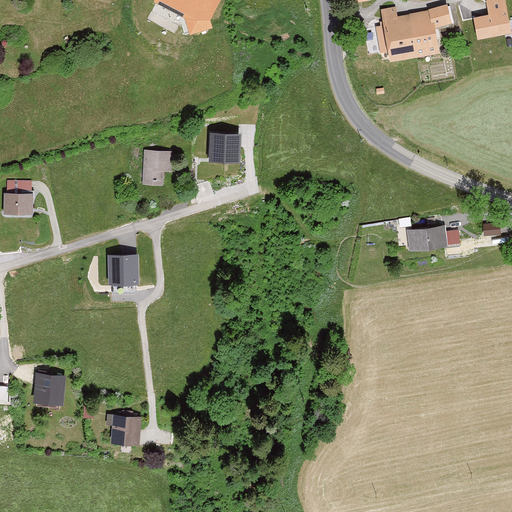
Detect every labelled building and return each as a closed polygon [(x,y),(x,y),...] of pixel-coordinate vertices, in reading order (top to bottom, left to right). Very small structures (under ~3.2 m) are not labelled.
[(207,0),(151,0),(151,1),(194,25),(207,0)] [(465,18),(469,40),(508,32),(501,0),(489,0),(481,2),(483,14),(465,18)] [(410,54),(404,13),(395,14),(394,6),(374,9),(381,58),(410,54)] [(444,7),(404,13),(410,54),(435,50),(432,26),(446,24),(444,7)] [(240,132),(210,131),(209,159),(239,160),(240,132)] [(144,150),(142,183),(164,185),(164,172),(170,172),(172,151),(144,150)] [(0,191),(0,211),(28,211),(28,197),(32,197),(32,189),(19,189),(19,179),(4,179),(4,192),(0,191)] [(486,220),(486,232),(503,231),(503,220),(486,220)] [(408,228),(409,248),(449,244),(447,224),(408,228)] [(137,255),(111,256),(111,281),(137,281),(137,255)] [(61,375),(38,374),(37,404),(59,406),(61,375)] [(115,414),(113,443),(136,444),(138,415),(115,414)]
